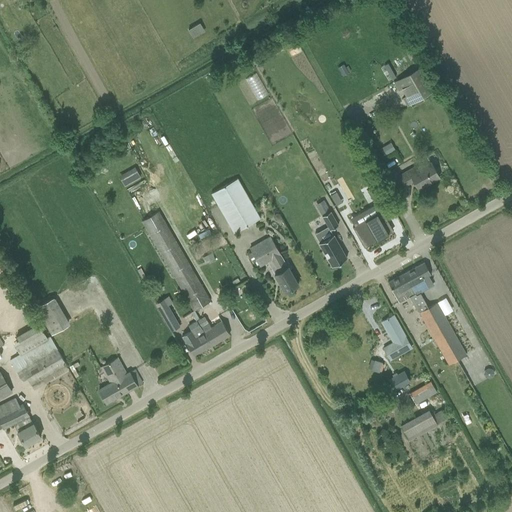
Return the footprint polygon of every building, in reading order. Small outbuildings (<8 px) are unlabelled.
[(202,22),(190,28),(194,37),(206,31),(202,22)] [(344,64),(338,67),(343,76),(348,73),(345,67),(344,64)] [(439,88),(425,65),(394,82),(398,90),(402,88),(406,96),(403,98),(407,106),(439,88)] [(258,73),(246,78),(256,99),(267,95),(258,73)] [(384,156),(389,153),(385,146),(380,149),(384,156)] [(399,175),(400,177),(405,186),(414,181),(418,189),(439,177),(430,161),(417,169),(415,166),(399,175)] [(135,170),(121,178),(126,185),(139,178),(135,170)] [(233,233),(259,218),(237,178),(210,193),(233,233)] [(378,183),(367,190),(377,207),(388,201),(378,183)] [(339,197),(336,192),(330,195),(333,200),(339,197)] [(315,205),(321,213),(329,209),(324,200),(315,205)] [(194,310),(211,301),(159,210),(143,220),(194,310)] [(322,216),(329,228),(329,229),(338,224),(337,224),(330,211),(330,210),(321,215),(322,216)] [(277,213),(274,214),(274,218),(275,220),(278,221),(281,219),(282,216),(280,213),(277,213)] [(353,227),(364,248),(392,232),(390,228),(392,227),(383,213),(378,216),(377,213),(353,227)] [(332,265),(331,265),(332,265),(346,257),(333,234),(318,242),(319,243),(319,242),(332,265)] [(278,280),(285,292),(298,285),(270,237),(249,249),(260,266),(271,260),(278,272),(275,274),(275,275),(274,277),(276,280),(278,280)] [(205,262),(215,258),(212,252),(203,257),(205,262)] [(424,262),(404,273),(417,295),(420,294),(428,289),(423,278),(431,274),(424,262)] [(458,360),(427,308),(420,294),(417,295),(404,273),(388,282),(399,302),(409,297),(416,311),(419,313),(449,365),(458,360)] [(57,333),(73,323),(57,297),(41,306),(57,333)] [(438,302),(427,308),(458,360),(467,355),(438,302)] [(159,310),(171,331),(180,326),(167,305),(159,310)] [(393,315),(382,322),(393,342),(383,348),(390,359),(411,347),(393,315)] [(203,332),(211,345),(230,334),(222,321),(219,316),(209,322),(205,316),(198,320),(201,325),(200,325),(204,332),(203,332)] [(31,384),(66,364),(50,336),(47,338),(43,331),(38,323),(17,336),(19,340),(25,351),(20,354),(10,359),(23,382),(28,379),(31,384)] [(186,343),(194,356),(211,345),(203,332),(204,332),(200,325),(191,330),(191,331),(195,337),(186,343)] [(106,403),(142,383),(134,369),(127,374),(118,358),(101,367),(110,383),(99,389),(106,403)] [(372,358),(369,367),(380,371),(384,362),(372,358)] [(494,372),(492,369),(488,368),(485,370),(484,374),(486,377),(489,378),(493,376),(494,372)] [(389,379),(395,391),(411,382),(404,370),(389,379)] [(0,372),(0,400),(12,393),(0,372)] [(416,404),(429,397),(437,392),(431,381),(410,392),(416,404)] [(17,431),(25,445),(41,437),(33,422),(23,403),(19,405),(16,398),(0,405),(0,423),(3,429),(13,424),(17,431)] [(438,425),(432,414),(429,409),(401,425),(409,440),(438,425)]
